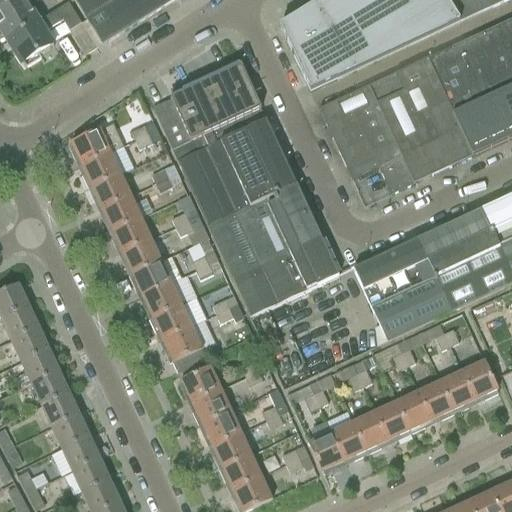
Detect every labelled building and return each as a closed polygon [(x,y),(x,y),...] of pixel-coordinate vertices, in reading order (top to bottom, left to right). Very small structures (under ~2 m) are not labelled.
[(0,0),(0,13),(21,0),(0,0)] [(21,0),(0,13),(0,34),(6,44),(37,25),(22,0),(21,0)] [(71,0),(90,31),(101,48),(138,25),(122,0),(71,0)] [(122,0),(138,25),(175,2),(174,0),(122,0)] [(327,0),(298,18),(280,30),(307,89),(310,95),(322,89),(411,48),(459,25),(448,6),(444,0),(327,0)] [(499,0),(458,0),(448,6),(459,25),(503,5),(499,0)] [(44,35),(47,33),(63,23),(57,12),(37,25),(6,44),(23,72),(25,71),(24,70),(39,61),(37,58),(51,50),(51,51),(53,50),(44,35)] [(511,22),(427,62),(472,160),(511,141),(511,22)] [(68,33),(84,59),(96,52),(81,26),(68,33)] [(472,160),(427,62),(318,113),(319,114),(320,113),(352,181),(351,182),(352,184),(378,171),(391,198),(472,160)] [(260,111),(240,68),(169,101),(170,103),(152,111),(171,153),(260,111)] [(260,111),(171,153),(207,230),(296,189),(293,183),(292,184),(264,125),(266,124),(265,123),(260,111)] [(70,148),(67,150),(74,164),(77,162),(81,170),(122,150),(112,128),(100,133),(70,147),(70,148)] [(131,136),(134,144),(148,138),(144,130),(131,136)] [(148,138),(134,144),(139,153),(152,147),(148,138)] [(84,177),(81,178),(87,193),(120,178),(132,172),(122,150),(81,170),(84,177)] [(173,170),(164,174),(167,182),(177,178),(173,170)] [(164,174),(151,180),(155,188),(167,182),(164,174)] [(98,206),(101,213),(131,200),(120,178),(87,193),(94,207),(98,206)] [(167,182),(155,188),(159,197),(172,191),(167,182)] [(207,230),(231,282),(320,241),(320,240),(318,241),(297,195),(299,194),(296,189),(207,230)] [(101,222),(108,237),(141,221),(131,200),(101,213),(105,221),(101,222)] [(484,214),(481,216),(511,281),(511,201),(489,212),(489,210),(483,213),(484,214)] [(419,243),(416,244),(450,317),(511,287),(511,281),(481,216),(420,244),(419,243)] [(171,223),(175,232),(188,226),(184,217),(171,223)] [(118,249),(121,257),(151,243),(141,221),(108,237),(114,251),(118,249)] [(188,226),(175,232),(179,241),(186,238),(192,250),(207,243),(201,231),(192,235),(188,226)] [(320,241),(231,282),(249,320),(338,279),(337,277),(335,278),(319,244),(321,243),(320,241)] [(121,265),(128,280),(161,265),(151,243),(121,257),(125,264),(121,265)] [(450,317),(416,244),(414,245),(414,247),(355,274),(355,273),(353,274),(379,329),(387,346),(450,317)] [(161,265),(128,280),(135,295),(138,293),(141,300),(171,286),(181,282),(171,260),(161,265)] [(191,267),(195,275),(208,269),(205,261),(191,267)] [(208,269),(195,275),(199,284),(213,278),(208,269)] [(142,309),(148,323),(181,308),(171,286),(141,300),(145,307),(142,309)] [(0,296),(0,322),(0,323),(27,311),(17,288),(0,296)] [(181,308),(148,323),(155,338),(158,336),(161,344),(191,330),(203,324),(205,324),(195,302),(181,308)] [(212,310),(216,319),(229,312),(225,304),(212,310)] [(229,312),(216,319),(220,328),(233,322),(235,326),(243,322),(237,309),(229,312)] [(0,323),(10,345),(38,332),(27,311),(0,323)] [(191,330),(161,344),(165,351),(162,353),(168,367),(171,366),(189,358),(202,352),(214,347),(203,324),(191,330)] [(418,338),(422,347),(433,341),(443,336),(439,328),(418,338)] [(379,329),(373,332),(375,351),(387,346),(379,329)] [(10,345),(20,367),(48,354),(38,332),(10,345)] [(451,333),(443,336),(449,350),(457,346),(451,333)] [(449,350),(443,336),(433,341),(440,354),(449,350)] [(422,347),(418,338),(403,345),(407,354),(422,347)] [(403,345),(396,348),(400,357),(406,370),(413,366),(407,354),(407,353),(403,345)] [(189,358),(171,366),(176,376),(218,356),(214,347),(202,352),(189,358)] [(393,368),(390,362),(400,357),(396,348),(373,359),(377,368),(380,374),(393,368)] [(24,374),(31,389),(58,376),(48,354),(20,367),(24,374)] [(400,357),(390,362),(393,368),(396,375),(406,370),(400,357)] [(373,359),(365,363),(367,369),(371,370),(377,368),(373,359)] [(352,369),(356,377),(363,373),(371,370),(367,369),(365,363),(352,369)] [(483,364),(461,375),(475,404),(482,400),(484,404),(497,397),(496,395),(497,394),(483,364)] [(241,373),(245,382),(258,376),(254,367),(241,373)] [(338,385),(346,382),(356,377),(352,369),(335,377),(338,385)] [(188,400),(191,407),(221,393),(210,371),(180,385),(181,386),(178,388),(184,401),(188,400)] [(363,373),(356,377),(362,390),(370,387),(363,373)] [(22,392),(31,389),(24,374),(16,378),(22,392)] [(461,375),(439,385),(454,418),(469,411),(467,407),(475,404),(461,375)] [(31,389),(41,410),(68,398),(58,376),(31,389)] [(258,376),(245,382),(249,391),(262,385),(258,376)] [(362,390),(356,377),(346,382),(352,395),(362,390)] [(316,385),(320,394),(334,387),(330,378),(316,385)] [(316,385),(309,389),(313,397),(319,410),(326,407),(320,394),(316,385)] [(439,385),(418,395),(431,424),(439,421),(440,424),(454,418),(439,385)] [(290,408),(303,402),(313,397),(309,389),(286,399),(290,408)] [(191,416),(198,430),(231,415),(221,393),(191,407),(195,415),(191,416)] [(274,410),(260,416),(264,426),(287,416),(277,393),(268,397),(274,410)] [(418,395),(396,405),(411,438),(425,431),(424,428),(431,424),(418,395)] [(319,410),(312,397),(303,402),(309,415),(319,410)] [(41,410),(51,432),(78,420),(68,398),(41,410)] [(396,405),(374,415),(387,445),(395,441),(396,444),(411,438),(396,405)] [(325,424),(330,435),(352,425),(347,414),(325,424)] [(208,443),(211,450),(241,437),(231,415),(198,430),(205,445),(208,443)] [(374,415),(352,425),(367,458),(382,452),(380,448),(387,445),(374,415)] [(287,416),(264,426),(268,434),(290,423),(287,416)] [(51,432),(61,454),(88,441),(78,420),(51,432)] [(310,431),(311,444),(330,435),(325,424),(310,431)] [(352,425),(330,435),(344,465),(351,461),(353,465),(367,458),(352,425)] [(3,434),(0,435),(0,450),(3,455),(11,450),(3,434)] [(344,465),(330,435),(311,444),(307,446),(321,476),(323,475),(324,478),(338,472),(337,468),(344,465)] [(211,459),(218,473),(251,458),(241,437),(211,450),(215,457),(211,459)] [(61,454),(71,476),(98,463),(88,441),(61,454)] [(11,450),(3,455),(12,473),(21,468),(11,450)] [(71,476),(61,454),(50,459),(60,481),(71,476)] [(281,460),(285,469),(299,463),(295,454),(281,460)] [(228,486),(232,494),(261,480),(251,458),(218,473),(225,488),(228,486)] [(299,463),(285,469),(289,478),(303,472),(304,475),(312,471),(307,459),(299,463)] [(71,476),(81,498),(108,485),(98,463),(71,476)] [(1,465),(0,465),(0,484),(2,488),(10,483),(1,465)] [(28,482),(34,493),(47,486),(41,475),(28,482)] [(25,477),(17,481),(25,498),(34,493),(28,482),(25,477)] [(261,480),(232,494),(235,501),(232,503),(235,511),(251,511),(271,503),(261,480)] [(81,498),(87,511),(106,511),(118,507),(108,485),(81,498)] [(503,486),(489,492),(497,511),(511,511),(511,485),(511,486),(505,489),(503,486)] [(15,492),(7,496),(15,511),(23,508),(15,492)] [(476,502),(468,506),(471,511),(497,511),(489,492),(474,499),(476,502)] [(34,493),(25,498),(33,511),(41,511),(43,511),(34,493)]
